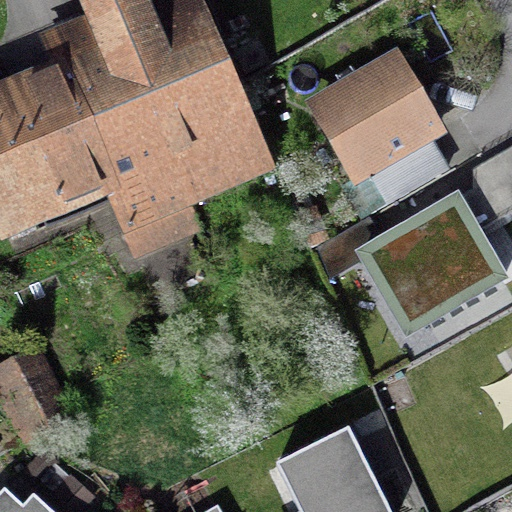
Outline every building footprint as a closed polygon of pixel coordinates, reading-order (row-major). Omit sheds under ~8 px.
[(80,0),(106,59),(0,104),(0,227),(3,234),(103,192),(123,238),(268,176),(193,0),(142,0),(137,2),(136,0),(80,0)] [(313,112),(354,182),(432,136),(392,67),(313,112)] [(403,336),(506,277),(457,192),(354,251),(403,336)] [(36,364),(0,382),(0,393),(27,444),(67,424),(36,364)] [(289,511),(377,511),(341,433),(269,467),(289,511)] [(0,511),(31,511),(24,505),(17,511),(16,511),(0,497),(0,511)]
